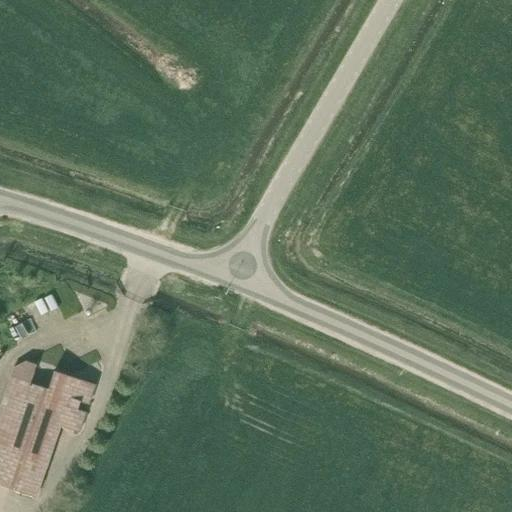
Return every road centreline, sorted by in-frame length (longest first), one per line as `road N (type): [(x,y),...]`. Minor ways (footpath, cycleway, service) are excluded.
road 1 (tertiary): [(236,281),(260,222),(391,0)]
road 2 (tertiary): [(511,406),(236,281)]
road 3 (tertiary): [(236,281),(0,199)]
